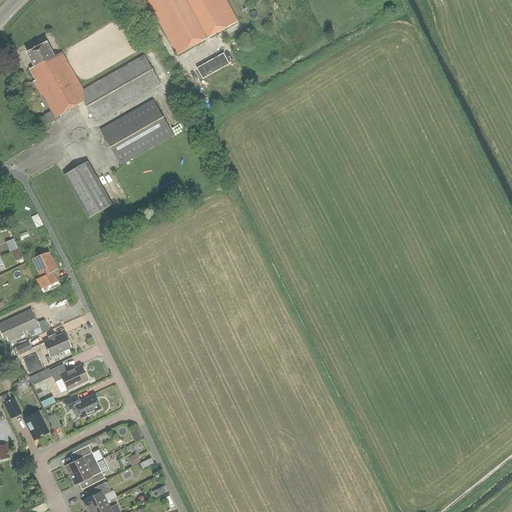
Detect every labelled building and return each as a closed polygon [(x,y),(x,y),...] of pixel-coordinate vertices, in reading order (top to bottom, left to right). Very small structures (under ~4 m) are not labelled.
[(177,48),(180,54),(238,22),(234,16),(225,0),(147,0),(171,42),(177,48)] [(34,82),(50,112),(45,116),(36,121),(43,134),(52,129),(50,124),(60,119),(59,117),(84,102),(95,122),(160,85),(144,56),(83,91),(62,53),(54,57),(47,44),(27,54),(35,68),(30,70),(36,81),(34,82)] [(224,53),(197,68),(203,79),(230,64),(224,53)] [(30,99),(35,95),(32,90),(27,94),(30,99)] [(120,166),(174,136),(153,100),(100,130),(120,166)] [(88,220),(111,207),(87,163),(63,177),(88,220)] [(37,215),(31,218),(36,228),(42,225),(37,215)] [(52,273),(57,271),(48,254),(44,256),(43,254),(31,260),(36,270),(40,279),(36,281),(40,291),(56,283),(52,273)] [(37,324),(31,310),(0,324),(0,335),(2,340),(5,338),(7,343),(32,331),(35,337),(49,331),(44,320),(37,324)] [(44,343),(50,356),(69,348),(63,335),(44,343)] [(25,358),(23,355),(32,351),(28,343),(15,349),(20,360),(25,358)] [(36,357),(25,362),(30,372),(40,368),(36,357)] [(16,359),(7,363),(11,370),(20,366),(16,359)] [(61,380),(66,391),(87,381),(80,366),(66,373),(62,365),(49,371),(54,383),(61,380)] [(12,399),(8,392),(1,396),(12,419),(22,414),(14,398),(12,399)] [(76,396),(63,402),(67,411),(74,408),(80,419),(101,409),(94,395),(79,402),(76,396)] [(52,397),(41,403),(44,409),(55,403),(52,397)] [(33,441),(49,433),(38,412),(22,420),(33,441)] [(73,462),(64,467),(69,477),(87,468),(84,462),(93,457),(88,447),(93,445),(90,440),(71,450),(73,454),(76,461),(73,462)] [(6,444),(0,445),(0,460),(10,458),(6,444)] [(135,455),(128,458),(132,466),(139,463),(135,455)] [(93,457),(84,462),(87,468),(96,463),(93,457)] [(96,463),(87,468),(90,473),(99,469),(96,463)] [(87,468),(69,477),(74,487),(83,482),(86,488),(104,479),(99,469),(90,473),(87,468)] [(105,503),(106,503),(103,496),(110,493),(105,483),(89,491),(85,493),(87,499),(81,502),(84,507),(85,507),(88,511),(105,503)] [(165,486),(156,491),(159,497),(168,493),(165,486)] [(106,503),(105,503),(88,511),(119,511),(116,505),(109,508),(106,503)]
